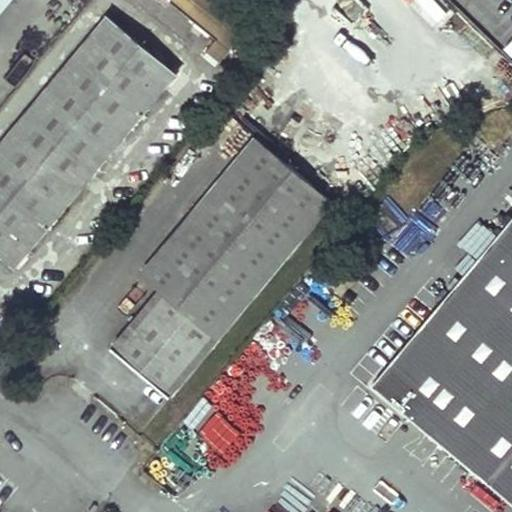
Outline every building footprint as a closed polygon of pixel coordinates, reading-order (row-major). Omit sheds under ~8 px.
[(0,0),(0,14),(12,0),(0,0)] [(168,0),(163,7),(208,45),(196,60),(209,71),(243,31),(204,0),(168,0)] [(467,54),(482,39),(460,18),(445,33),(467,54)] [(102,23),(0,144),(0,262),(9,270),(50,221),(53,223),(61,214),(58,211),(172,77),(102,23)] [(155,291),(107,346),(162,395),(330,204),(252,140),(135,274),(155,291)] [(489,489),(511,462),(511,224),(371,390),(409,422),(411,420),(425,418),(427,437),(450,456),(451,454),(466,452),(468,472),(489,489)] [(511,462),(489,489),(511,509),(511,462)]
